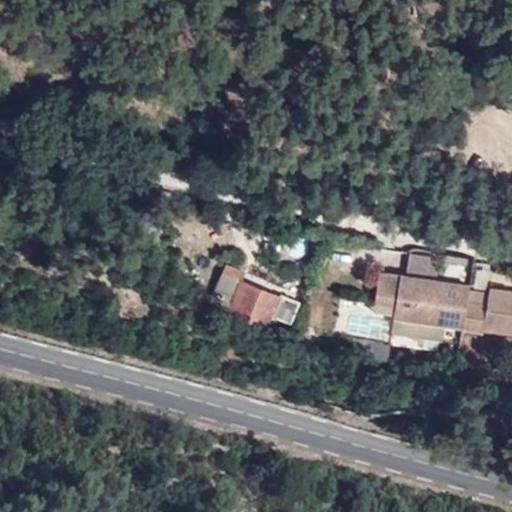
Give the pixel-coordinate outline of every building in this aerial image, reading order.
[(289,252),(309,261),(319,237),(298,229),(289,252)] [(411,252),(409,270),(439,275),(442,257),(411,252)] [(225,263),(222,271),(245,280),(248,272),(225,263)] [(472,284),(490,287),(492,271),(474,268),(472,284)] [(288,335),(301,297),(281,289),(279,294),(245,280),(222,271),(214,293),(228,299),(222,315),(268,333),(271,328),(288,335)] [(472,285),(431,279),(430,287),(410,285),(412,276),(383,272),(377,305),(398,309),(397,318),(466,327),(465,333),(485,336),(486,330),(511,334),(511,290),(491,288),(490,293),(489,301),(470,298),(471,290),(472,285)] [(430,287),(431,279),(412,276),(410,285),(430,287)] [(490,293),(471,290),(470,298),(489,301),(490,293)] [(356,360),(387,365),(392,342),(361,335),(356,360)] [(511,435),(511,414),(488,406),(481,425),(511,435)]
